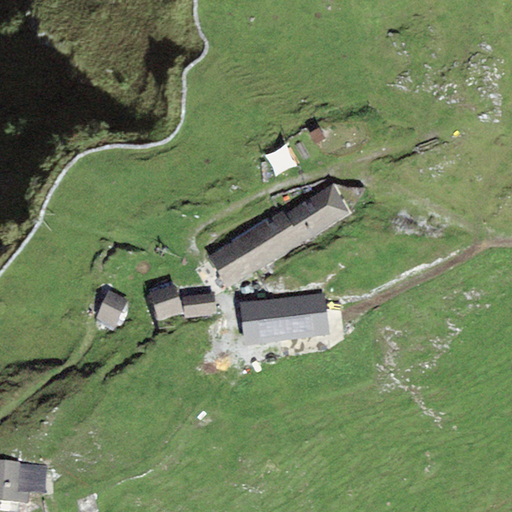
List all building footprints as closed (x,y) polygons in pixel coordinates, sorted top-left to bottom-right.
[(320,129),(311,134),(316,143),(326,138),(320,129)] [(265,264),(266,265),(350,215),(334,189),(284,219),(282,216),(209,261),(228,288),(265,264)] [(146,286),(159,322),(183,313),(170,278),(146,286)] [(109,292),(96,320),(116,330),(130,302),(109,292)] [(184,300),(186,318),(215,315),(213,297),(184,300)] [(327,335),(322,299),(242,308),(247,345),(280,341),(327,335)] [(109,360),(126,363),(130,334),(113,331),(109,360)] [(0,498),(28,501),(29,489),(49,491),(50,468),(0,465),(0,498)]
